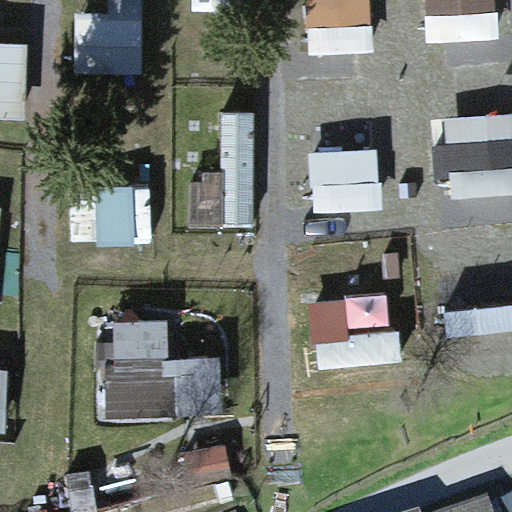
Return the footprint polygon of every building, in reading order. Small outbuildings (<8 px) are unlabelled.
[(0,112),(27,113),(29,34),(0,33),(0,112)] [(153,237),(152,181),(102,182),(103,238),(153,237)] [(315,291),(319,366),(396,362),(392,287),(315,291)] [(115,310),(112,407),(178,409),(181,312),(115,310)] [(0,422),(10,423),(12,359),(0,358),(0,422)] [(504,511),(495,484),(412,511),(504,511)] [(508,511),(511,511),(511,493),(502,497),(508,511)]
